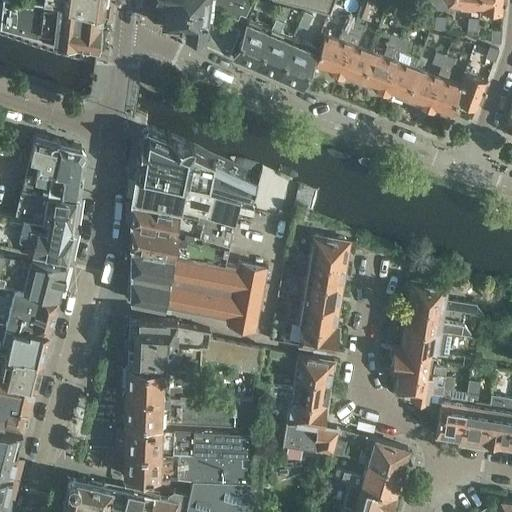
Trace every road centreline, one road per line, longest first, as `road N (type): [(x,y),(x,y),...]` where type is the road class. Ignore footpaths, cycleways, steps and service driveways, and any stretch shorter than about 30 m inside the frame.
road 1 (tertiary): [(31,511),(90,279),(110,133)]
road 2 (tertiary): [(467,168),(124,38)]
road 3 (residential): [(435,457),(367,394),(361,357),(379,257)]
road 4 (residential): [(467,168),(511,47)]
